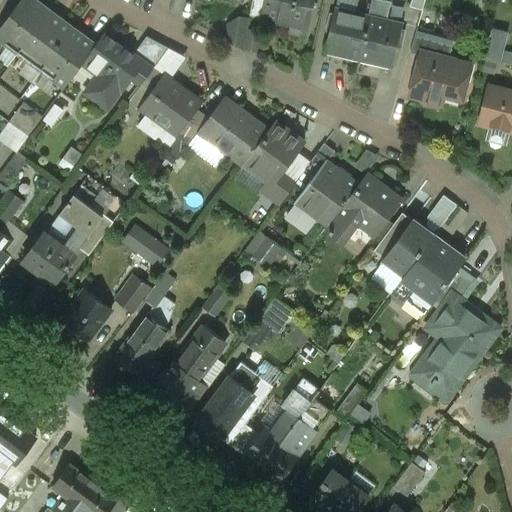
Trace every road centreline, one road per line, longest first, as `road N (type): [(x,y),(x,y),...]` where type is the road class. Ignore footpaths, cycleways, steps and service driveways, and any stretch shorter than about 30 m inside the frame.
road 1 (residential): [(117,0),(455,169),(504,210),(511,232)]
road 2 (residential): [(0,345),(221,511)]
